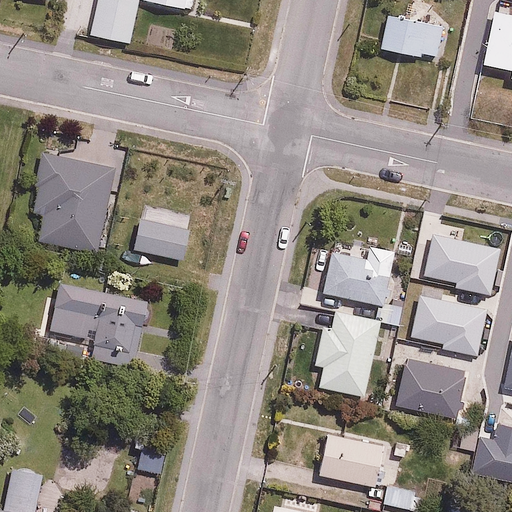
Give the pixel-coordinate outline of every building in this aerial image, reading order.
[(97,0),(93,34),(134,40),(139,0),(97,0)] [(511,11),(490,7),(481,62),(507,66),(506,76),(511,77),(511,11)] [(442,25),(387,14),(380,47),(436,58),(442,25)] [(37,154),(32,187),(38,188),(34,212),(47,213),(43,242),(101,251),(114,165),(37,154)] [(187,261),(193,229),(186,228),(189,212),(144,204),(135,251),(187,261)] [(381,305),(390,249),(364,245),(363,252),(327,246),(320,295),(381,305)] [(494,260),(432,248),(423,295),(485,307),(494,260)] [(151,297),(58,276),(42,350),(135,371),(151,297)] [(329,325),(320,324),(313,364),(322,365),(318,389),(363,396),(376,318),(331,311),(329,325)] [(419,339),(421,325),(398,320),(392,350),(439,359),(442,343),(419,339)] [(483,396),(492,354),(477,351),(469,392),(483,396)] [(380,443),(325,433),(317,474),(372,485),(380,443)] [(0,511),(37,511),(46,471),(6,463),(0,492),(0,511)] [(419,494),(387,485),(382,503),(414,511),(419,494)]
